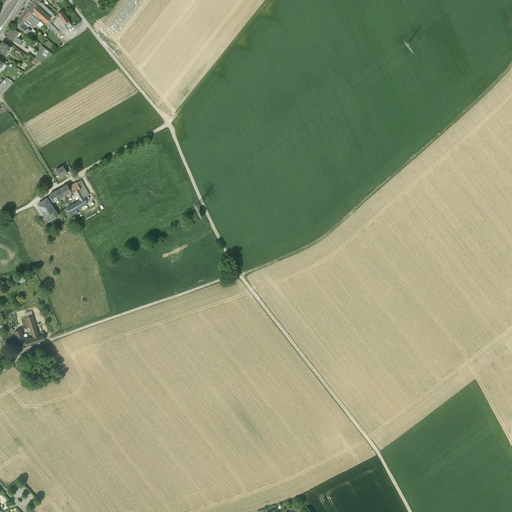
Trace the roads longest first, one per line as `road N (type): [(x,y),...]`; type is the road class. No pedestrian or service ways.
road 1 (track): [(239,274),(316,241),(511,60)]
road 2 (track): [(68,0),(167,121),(239,274)]
road 3 (track): [(239,274),(371,444),(410,511)]
road 4 (track): [(80,173),(172,117),(268,0)]
road 5 (track): [(47,341),(239,274)]
